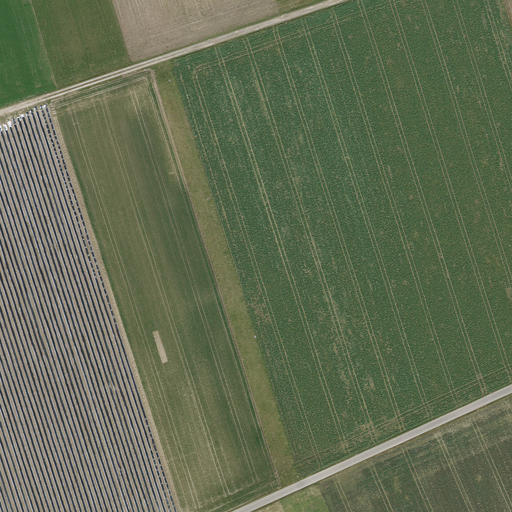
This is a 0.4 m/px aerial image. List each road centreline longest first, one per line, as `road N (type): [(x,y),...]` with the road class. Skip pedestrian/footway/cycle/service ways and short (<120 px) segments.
road 1 (track): [(0,111),(334,0)]
road 2 (unclassified): [(511,387),(238,511)]
